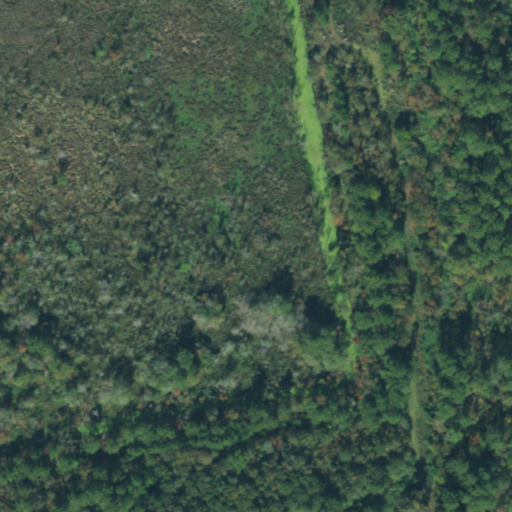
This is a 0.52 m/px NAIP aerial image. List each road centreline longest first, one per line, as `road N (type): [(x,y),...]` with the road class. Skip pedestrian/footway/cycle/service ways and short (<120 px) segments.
road 1 (track): [(0,415),(175,382),(401,372),(450,279),(440,91),(414,0)]
road 2 (track): [(401,372),(406,447),(385,511)]
